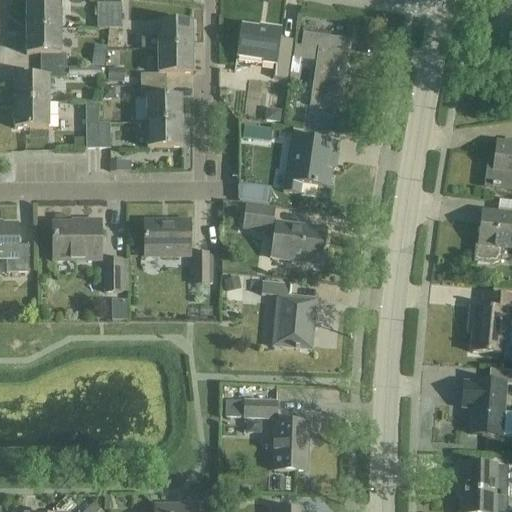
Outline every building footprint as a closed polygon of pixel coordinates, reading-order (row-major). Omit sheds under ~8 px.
[(26,32),(60,32),(60,6),(26,7),(26,32)] [(122,6),(109,7),(109,31),(122,31),(122,6)] [(109,31),(109,7),(97,7),(97,31),(109,31)] [(158,40),(142,41),(142,52),(158,52),(191,51),(191,26),(158,26),(158,40)] [(266,30),(240,27),(236,59),(263,63),(263,65),(275,67),(273,80),(288,82),(293,42),(281,40),(282,31),(266,29),(266,30)] [(60,32),(26,32),(27,56),(40,56),(40,69),(65,68),(65,56),(61,56),(60,32)] [(295,49),(293,61),(316,64),(309,108),(318,110),(318,115),(305,113),(302,131),(333,135),(335,136),(338,112),(345,114),(349,89),(344,89),(349,56),(348,56),(350,43),(303,36),(301,50),(295,49)] [(106,45),(93,44),(90,64),(104,66),(106,45)] [(191,51),(158,52),(158,76),(141,76),(141,89),(165,89),(165,77),(192,76),(191,51)] [(123,67),(107,67),(107,82),(123,82),(123,67)] [(40,79),(13,80),(14,105),(49,105),(48,80),(66,80),(66,78),(100,78),(100,68),(65,68),(40,69),(40,79)] [(104,89),(103,99),(113,100),(114,90),(104,89)] [(165,89),(141,89),(141,101),(146,101),(146,126),(181,125),(180,100),(165,100),(165,89)] [(126,121),(136,122),(137,100),(127,100),(126,121)] [(49,105),(14,105),(14,131),(49,130),(49,117),(56,117),(56,105),(49,105)] [(98,151),(98,126),(100,105),(86,105),(86,152),(98,151)] [(268,111),(267,123),(279,124),(280,113),(268,111)] [(129,148),(140,147),(139,123),(129,123),(129,148)] [(181,125),(146,126),(147,151),(181,151),(181,125)] [(98,126),(98,151),(98,152),(110,152),(110,126),(98,126)] [(244,127),(243,138),(255,140),(256,128),(244,127)] [(83,139),(74,139),(74,149),(84,149),(83,139)] [(339,145),(291,139),(283,195),(299,197),(301,186),(328,190),(332,163),(336,163),(339,145)] [(511,144),(496,143),(492,171),(488,170),(486,189),(511,192),(511,144)] [(111,163),(111,173),(132,173),(132,163),(111,163)] [(273,190),(240,185),(238,204),(270,208),(273,190)] [(274,212),(246,208),(243,231),(271,235),(272,224),(274,212)] [(511,215),(498,213),(484,212),(482,225),(480,248),(477,247),(475,264),(493,266),(501,262),(502,251),(511,251),(511,215)] [(171,228),(145,229),(145,260),(190,260),(189,224),(171,224),(171,228)] [(0,261),(7,262),(7,276),(30,275),(29,247),(17,247),(17,228),(2,228),(2,225),(0,225),(0,261)] [(83,227),(54,228),(54,265),(100,264),(100,225),(83,225),(83,227)] [(297,228),(276,225),(271,260),(321,267),(325,236),(296,233),(297,228)] [(208,256),(195,257),(196,287),(209,287),(208,256)] [(128,263),(121,263),(105,263),(105,295),(129,295),(128,263)] [(224,283),(227,294),(240,290),(237,279),(224,283)] [(289,287),(262,285),(261,297),(277,299),(272,350),(311,354),(316,302),(288,300),(289,287)] [(470,309),(469,326),(472,327),(470,353),(502,356),(511,357),(511,298),(483,296),(482,310),(470,309)] [(464,385),(463,403),(473,403),(471,435),(492,437),(500,437),(511,437),(511,414),(502,414),(504,385),(511,385),(511,372),(490,371),(490,384),(488,384),(474,384),(474,385),(464,385)] [(226,404),(225,419),(244,419),(244,420),(276,421),(276,405),(245,404),(226,404)] [(307,426),(275,425),(274,473),(305,474),(307,426)] [(507,511),(508,468),(495,468),(459,467),(459,487),(462,487),(461,511),(507,511)] [(96,511),(87,501),(74,511),(96,511)]
